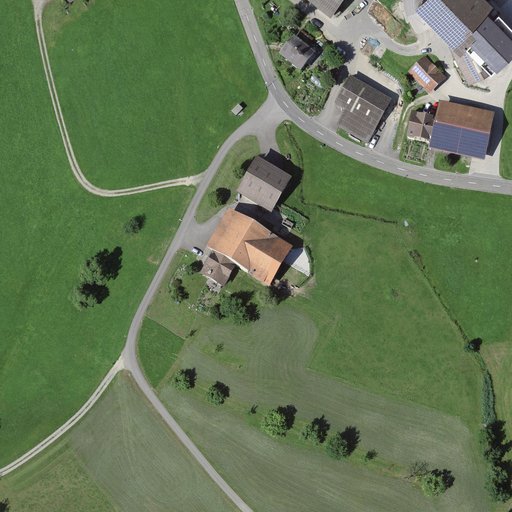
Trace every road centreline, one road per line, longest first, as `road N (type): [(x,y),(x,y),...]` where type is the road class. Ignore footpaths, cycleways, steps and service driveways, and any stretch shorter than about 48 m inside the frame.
road 1 (track): [(208,176),(102,193),(82,178),(34,0)]
road 2 (residential): [(281,96),(224,148),(137,312),(130,358)]
road 3 (tertiary): [(281,96),(300,118),(363,155),(407,171),(511,188)]
road 4 (unclassified): [(251,511),(139,382),(130,358)]
road 5 (track): [(130,358),(67,425),(0,472)]
